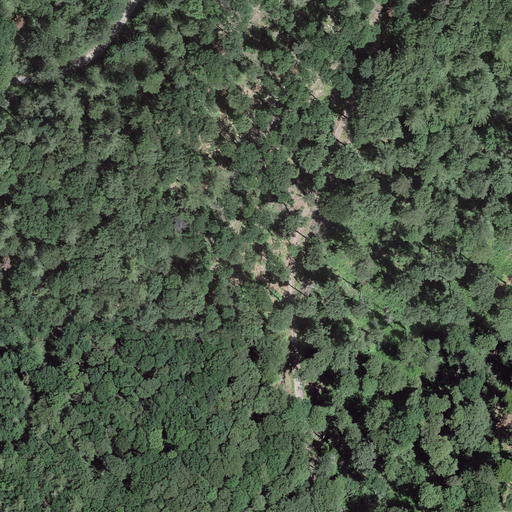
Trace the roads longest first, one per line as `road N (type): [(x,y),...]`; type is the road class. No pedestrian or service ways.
road 1 (track): [(316,511),(291,260),(323,161),(369,64),(377,0)]
road 2 (track): [(140,0),(84,61),(42,79),(0,82)]
